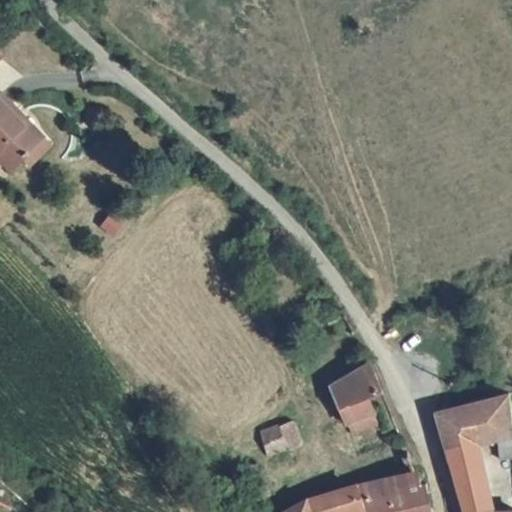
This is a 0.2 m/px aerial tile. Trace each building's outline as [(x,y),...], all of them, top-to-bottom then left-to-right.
[(26,108),(5,89),(0,94),(0,149),(15,162),(27,147),(31,142),(23,135),(30,128),(18,116),(26,108)] [(31,142),(27,147),(35,154),(52,132),(26,108),(18,116),(30,128),(23,135),(31,142)] [(365,395),(381,389),(371,366),(332,381),(346,418),(370,408),(365,395)] [(511,400),(511,391),(437,410),(449,447),(477,441),(511,432),(511,400)] [(351,433),(376,423),(370,408),(346,418),(351,433)] [(263,452),(290,450),(289,424),(262,425),(263,452)] [(464,506),(497,510),(477,441),(449,447),(464,506)] [(430,511),(430,506),(425,483),(419,481),(415,470),(333,492),(306,498),(280,511),(430,511)] [(465,511),(511,511),(511,497),(507,498),(506,511),(497,510),(464,506),(465,511)]
